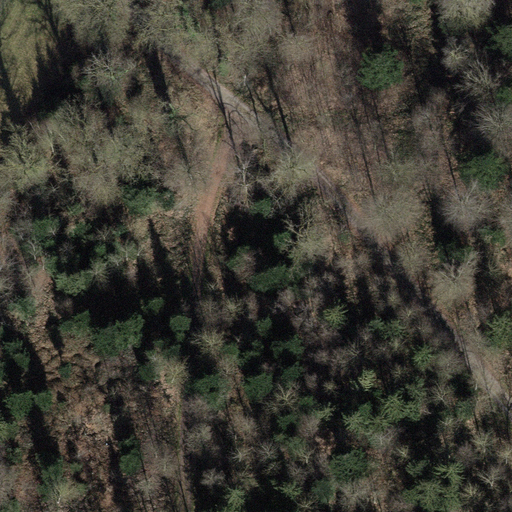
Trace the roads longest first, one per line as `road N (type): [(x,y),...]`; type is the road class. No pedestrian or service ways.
road 1 (track): [(511,412),(343,202),(235,113),(119,0)]
road 2 (track): [(235,113),(203,222),(185,511)]
